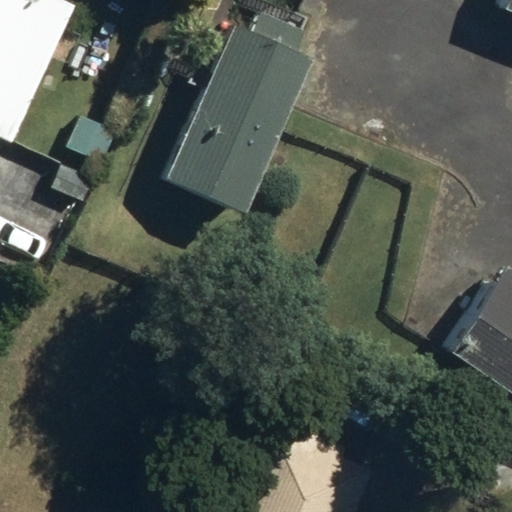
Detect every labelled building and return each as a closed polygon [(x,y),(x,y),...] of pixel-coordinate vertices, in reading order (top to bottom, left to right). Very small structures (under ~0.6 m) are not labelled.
[(0,0),(0,137),(10,142),(73,3),(66,0),(0,0)] [(307,47),(288,39),(301,12),(274,0),(234,0),(155,173),(232,209),(307,47)] [(511,0),(496,0),(495,5),(511,12),(511,0)] [(511,268),(500,260),(441,346),(511,394),(511,398),(508,404),(511,406),(511,268)] [(276,413),(228,511),(354,511),(378,461),(276,413)]
